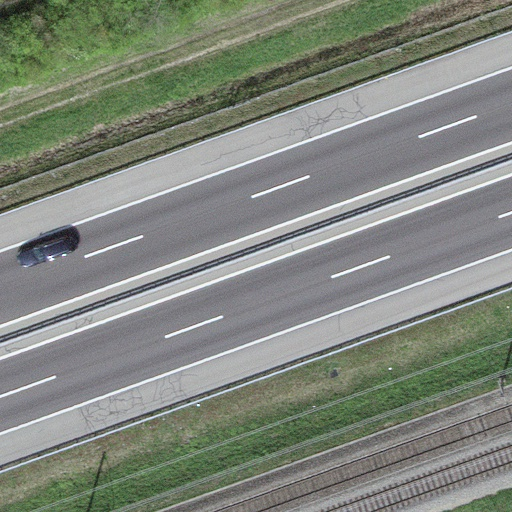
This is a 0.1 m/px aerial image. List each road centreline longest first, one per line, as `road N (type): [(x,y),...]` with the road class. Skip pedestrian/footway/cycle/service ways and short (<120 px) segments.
road 1 (motorway): [(0,404),(511,218)]
road 2 (motorway): [(511,110),(0,294)]
